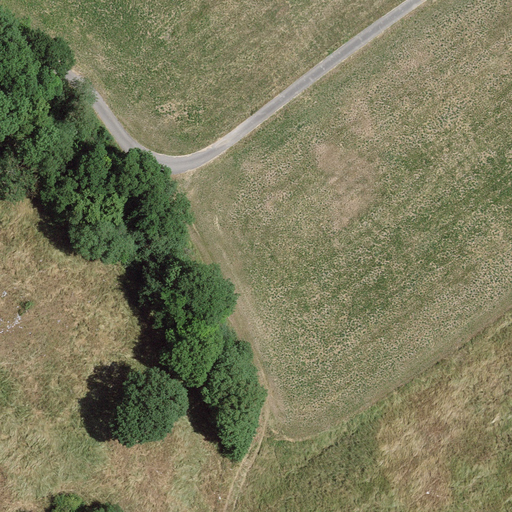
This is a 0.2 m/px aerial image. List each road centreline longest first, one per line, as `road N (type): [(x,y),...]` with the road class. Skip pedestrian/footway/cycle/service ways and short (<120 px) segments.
road 1 (unclassified): [(0,32),(79,85),(134,153),(153,165),(177,165),(202,160),(245,133),(422,0)]
road 2 (track): [(153,165),(226,306),(245,361),(258,404),(250,474)]
